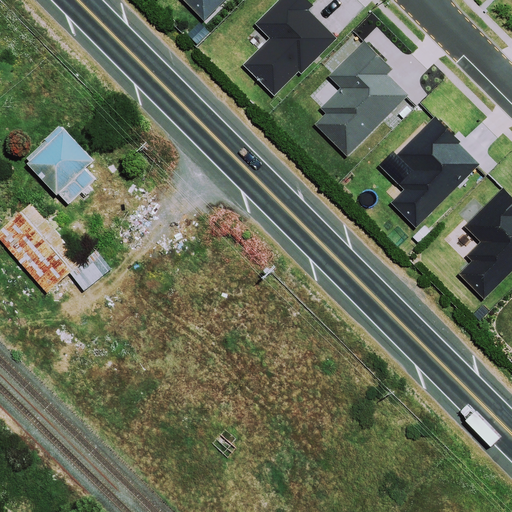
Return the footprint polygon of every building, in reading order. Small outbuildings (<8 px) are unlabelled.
[(189,0),(207,17),(224,0),(189,0)] [(314,5),(309,0),(281,0),(259,23),(273,38),(246,65),(276,95),(300,70),(303,73),(338,38),(310,9),(314,5)] [(393,69),(366,41),(332,75),(344,87),(324,107),(329,113),(318,124),(349,155),(410,95),(388,74),(393,69)] [(461,141),(438,117),(386,168),(407,189),(394,202),(419,226),(481,165),(460,143),(461,141)] [(105,172),(62,129),(28,163),(71,206),(105,172)] [(511,194),(506,188),(469,226),(484,241),(470,255),(476,260),(463,274),(486,297),(511,272),(511,194)] [(71,273),(84,262),(34,204),(0,233),(0,239),(63,313),(80,298),(64,279),(71,273)] [(79,218),(66,228),(79,244),(91,234),(79,218)] [(84,262),(71,273),(89,295),(114,274),(95,253),(84,262)] [(82,305),(69,316),(79,328),(92,318),(82,305)]
